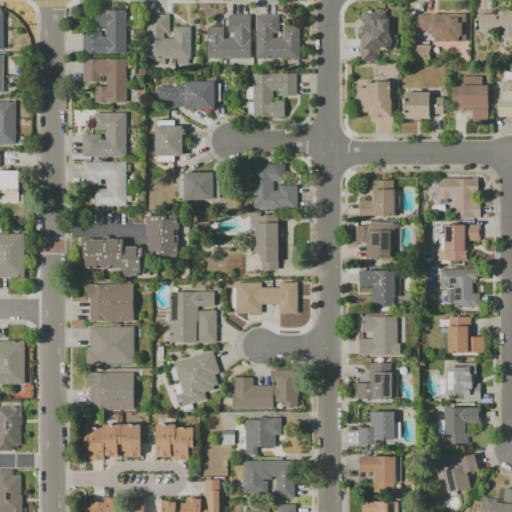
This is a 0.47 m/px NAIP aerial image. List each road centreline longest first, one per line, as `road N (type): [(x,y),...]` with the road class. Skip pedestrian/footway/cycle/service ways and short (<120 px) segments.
road 1 (residential): [(331,511),(327,0)]
road 2 (residential): [(52,462),(51,0)]
road 3 (residential): [(511,158),(330,147)]
